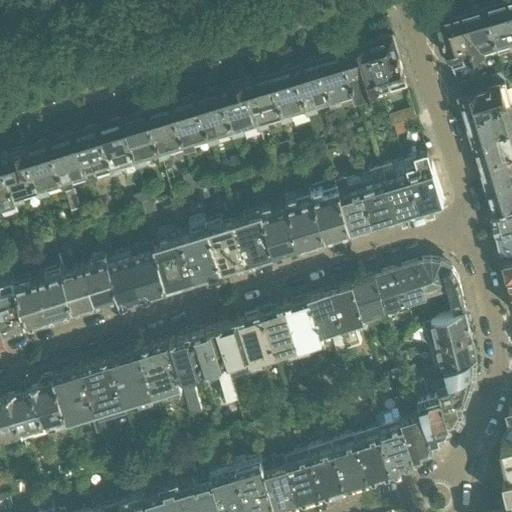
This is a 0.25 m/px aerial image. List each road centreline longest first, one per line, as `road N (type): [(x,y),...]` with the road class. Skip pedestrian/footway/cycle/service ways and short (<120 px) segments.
road 1 (residential): [(0,361),(468,222)]
road 2 (residential): [(0,100),(323,0)]
road 3 (residential): [(449,479),(490,404),(500,363),(468,222)]
road 4 (residential): [(468,222),(402,0)]
